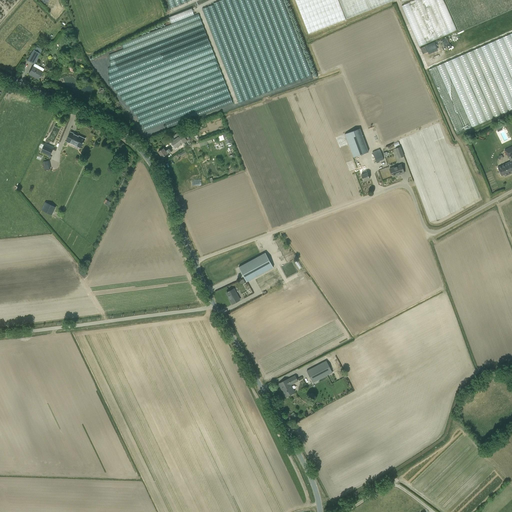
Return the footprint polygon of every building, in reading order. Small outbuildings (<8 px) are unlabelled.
[(46,0),(51,12),(62,8),(58,0),(46,0)] [(165,0),(168,9),(197,0),(165,0)] [(226,0),(226,1),(206,8),(236,99),(235,99),(236,104),(312,79),(285,0),(226,0)] [(394,0),(393,0),(294,0),(308,35),(394,0)] [(420,47),(458,32),(452,16),(449,17),(448,13),(445,14),(442,8),(447,7),(444,0),(419,0),(405,5),(420,47)] [(194,9),(115,53),(111,73),(142,129),(179,122),(179,125),(183,124),(188,100),(165,96),(166,91),(163,92),(155,77),(155,74),(152,75),(151,72),(154,70),(154,69),(151,69),(153,57),(166,54),(168,57),(172,55),(179,57),(181,48),(207,96),(208,100),(211,106),(213,94),(214,100),(219,108),(226,107),(216,49),(194,9)] [(34,64),(40,53),(39,53),(41,50),(36,47),(34,50),(33,49),(27,61),(34,64)] [(38,79),(41,75),(44,69),(35,64),(33,67),(33,66),(31,70),(28,74),(32,76),(33,76),(38,79)] [(359,128),(344,134),(353,158),(368,152),(359,128)] [(81,148),(83,144),(83,143),(84,142),(83,142),(85,139),(84,139),(80,137),(80,138),(78,137),(78,136),(70,132),(68,137),(66,142),(81,148)] [(176,138),(174,136),(169,139),(175,149),(187,140),(182,134),(176,138)] [(41,152),(50,156),(54,147),(45,143),(41,152)] [(504,175),(505,176),(511,172),(511,160),(510,156),(511,155),(511,146),(504,150),(508,157),(510,162),(497,168),(501,176),(504,175)] [(398,158),(404,157),(400,147),(395,149),(398,158)] [(162,158),(166,155),(171,151),(169,149),(166,151),(164,148),(162,149),(158,152),(162,158)] [(384,159),(380,149),(372,152),(376,162),(384,159)] [(389,169),(391,172),(392,177),(399,174),(400,175),(404,173),(403,168),(401,165),(389,169)] [(360,171),(362,177),(363,181),(370,179),(366,169),(360,171)] [(41,210),(52,215),(56,208),(45,202),(41,210)] [(239,267),(247,282),(273,268),(265,253),(239,267)] [(280,274),(260,281),(263,290),(284,282),(280,274)] [(287,284),(291,292),(309,284),(305,276),(287,284)] [(232,304),(240,300),(234,289),(229,291),(228,292),(226,293),(230,300),(232,304)] [(398,358),(367,308),(353,316),(386,371),(402,361),(401,360),(420,348),(387,294),(371,304),(403,355),(398,358)] [(326,361),(306,371),(311,379),(331,369),(326,361)] [(324,387),(335,381),(334,381),(336,380),(333,373),(331,374),(330,374),(320,379),(324,387)] [(288,379),(279,383),(282,388),(282,387),(283,390),(282,390),(286,397),(294,392),(290,385),(298,381),(295,376),(288,380),(288,379)]
